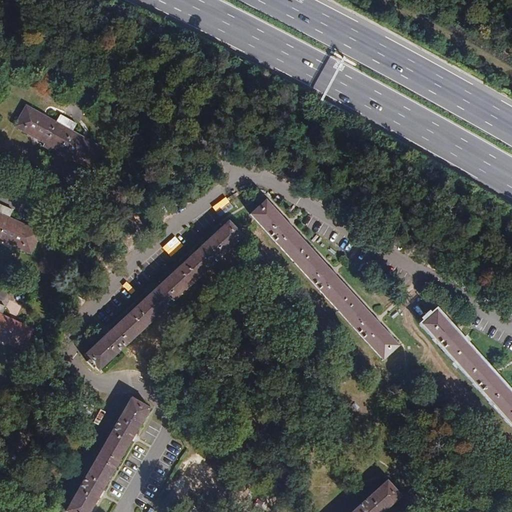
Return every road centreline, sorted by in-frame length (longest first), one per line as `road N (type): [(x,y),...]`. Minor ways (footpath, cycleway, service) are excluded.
road 1 (motorway): [(178,0),(511,178)]
road 2 (residential): [(241,172),(511,324)]
road 3 (residential): [(241,172),(15,56),(0,56)]
road 4 (residential): [(61,366),(110,280),(241,172)]
road 5 (motorway): [(511,121),(283,0)]
road 6 (residential): [(61,366),(96,382),(142,381),(163,398),(169,424),(121,511)]
road 7 (residential): [(0,479),(61,366)]
